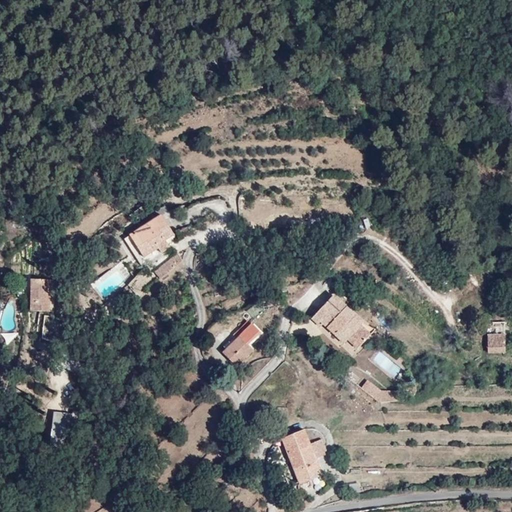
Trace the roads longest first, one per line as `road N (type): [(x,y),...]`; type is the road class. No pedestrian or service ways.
road 1 (residential): [(511,495),(440,494),(314,511)]
road 2 (unknown): [(241,397),(198,359),(201,319),(189,258),(206,226)]
road 3 (residential): [(274,511),(241,397),(282,346)]
